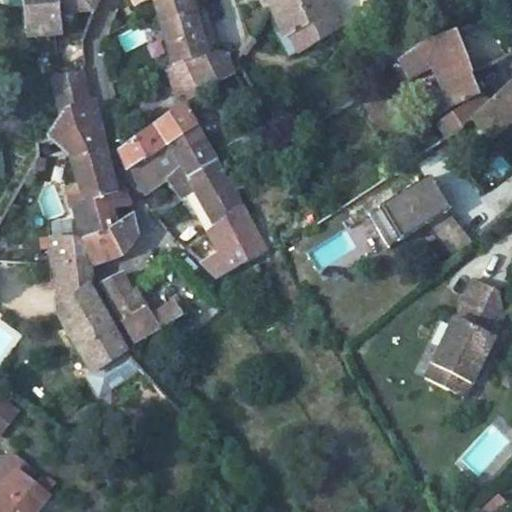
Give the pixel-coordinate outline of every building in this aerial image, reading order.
[(19,0),(26,42),(63,35),(60,13),(79,11),(93,13),(97,0),(19,0)] [(152,0),(171,56),(184,51),(212,41),(204,14),(201,14),(196,0),(152,0)] [(264,0),(271,9),(276,19),(279,25),(285,42),(292,40),(299,54),(338,28),(330,0),(264,0)] [(272,29),(287,61),(299,54),(292,40),(285,42),(279,25),(272,29)] [(454,29),(426,42),(402,59),(412,81),(434,71),(444,96),(448,108),(476,90),(472,84),(467,75),(493,64),(454,29)] [(228,62),(216,52),(212,41),(184,51),(195,86),(232,73),(228,62)] [(195,86),(184,51),(171,56),(182,91),(195,86)] [(57,77),(64,117),(50,143),(64,139),(93,131),(100,128),(94,99),(88,103),(81,71),(57,77)] [(511,84),(489,106),(481,95),(436,124),(443,135),(471,118),(489,140),(502,128),(511,138),(511,137),(511,84)] [(430,121),(448,108),(444,96),(423,108),(430,121)] [(175,98),(125,146),(119,152),(127,169),(149,157),(189,121),(175,98)] [(169,178),(199,136),(189,121),(149,157),(127,169),(141,192),(162,178),(165,183),(169,181),(169,178)] [(93,131),(64,139),(71,156),(99,147),(96,139),(93,131)] [(193,185),(217,220),(241,204),(225,175),(224,176),(199,136),(169,178),(169,181),(173,186),(179,194),(193,185)] [(41,145),(43,157),(50,143),(41,145)] [(71,156),(89,201),(77,205),(80,215),(106,204),(104,196),(113,192),(108,144),(99,147),(71,156)] [(470,240),(443,206),(436,210),(427,195),(433,192),(423,176),(365,212),(386,245),(422,222),(449,257),(470,240)] [(217,220),(193,185),(179,194),(184,204),(190,201),(209,226),(217,220)] [(106,204),(80,215),(85,237),(108,226),(113,224),(108,214),(129,205),(122,188),(113,192),(104,196),(106,204)] [(220,250),(230,272),(257,255),(260,251),(260,247),(241,204),(217,220),(209,226),(220,250)] [(113,224),(108,226),(121,254),(122,253),(139,232),(137,227),(133,214),(113,224)] [(372,243),(367,225),(353,229),(359,247),(372,243)] [(108,226),(85,237),(91,264),(121,254),(108,226)] [(53,241),(62,240),(60,231),(52,235),(53,241)] [(56,266),(91,264),(85,237),(84,237),(62,240),(53,241),(56,266)] [(196,262),(215,281),(230,272),(220,250),(196,262)] [(91,264),(56,266),(60,289),(91,271),(91,264)] [(477,267),(425,379),(464,397),(508,302),(503,279),(477,267)] [(68,304),(91,284),(91,275),(91,271),(60,289),(68,304)] [(102,284),(112,301),(133,288),(123,273),(102,284)] [(57,314),(92,374),(127,348),(91,290),(91,284),(68,304),(57,314)] [(150,313),(134,287),(133,288),(112,301),(137,340),(183,313),(179,307),(185,302),(180,297),(150,313)] [(19,410),(7,401),(0,411),(0,433),(2,435),(19,410)] [(70,433),(84,416),(70,406),(54,422),(70,433)] [(5,451),(0,459),(0,511),(34,511),(45,495),(27,483),(36,470),(5,451)]
